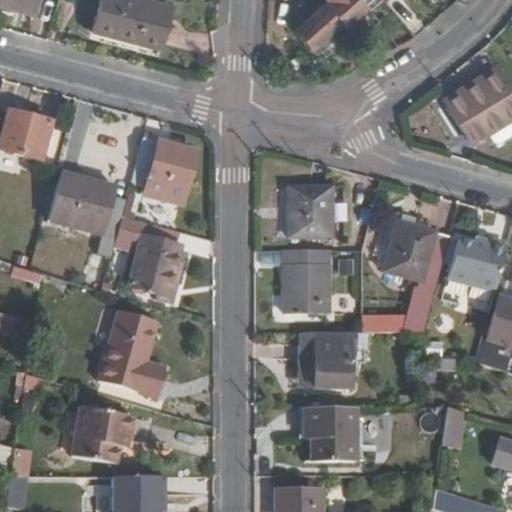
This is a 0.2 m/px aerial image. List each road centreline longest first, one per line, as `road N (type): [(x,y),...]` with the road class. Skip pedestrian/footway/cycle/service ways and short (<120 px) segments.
road 1 (residential): [(233,511),(236,114)]
road 2 (residential): [(0,54),(236,114)]
road 3 (residential): [(345,109),(384,159),(511,195)]
road 4 (residential): [(345,109),(451,43),(494,0)]
